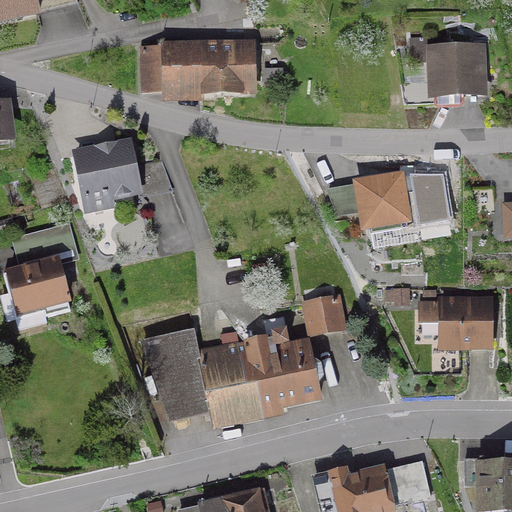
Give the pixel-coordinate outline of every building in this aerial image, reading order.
[(0,0),(0,22),(36,14),(32,0),(0,0)] [(250,48),(140,50),(141,95),(251,93),(250,48)] [(478,50),(429,52),(432,110),(461,109),(461,97),(480,96),(478,50)] [(111,209),(109,199),(135,193),(126,146),(74,156),(86,213),(111,209)] [(399,223),(405,222),(398,180),(355,187),(362,229),(368,228),(370,235),(400,231),(399,223)] [(511,207),(491,208),(492,244),(505,244),(505,264),(511,263),(511,207)] [(42,261),(43,267),(2,278),(7,296),(12,295),(18,315),(41,309),(44,319),(67,312),(56,271),(75,266),(66,235),(37,243),(42,261)] [(304,307),(310,336),(339,331),(334,301),(304,307)] [(439,326),(439,348),(466,348),(487,348),(488,348),(488,315),(488,305),(438,305),(439,326)] [(267,348),(281,346),(278,320),(263,322),(266,341),(243,346),(203,354),(196,355),(191,333),(142,343),(170,423),(207,415),(210,431),(241,425),(238,414),(278,406),(284,405),(318,398),(308,351),(269,359),(267,348)] [(478,461),(478,462),(463,462),(463,489),(478,489),(478,511),(511,510),(511,467),(491,468),(491,460),(478,461)] [(337,482),(336,475),(313,481),(320,511),(389,511),(380,472),(344,481),(337,482)] [(259,495),(258,493),(198,507),(198,511),(262,511),(261,506),(263,505),(260,494),(259,495)]
